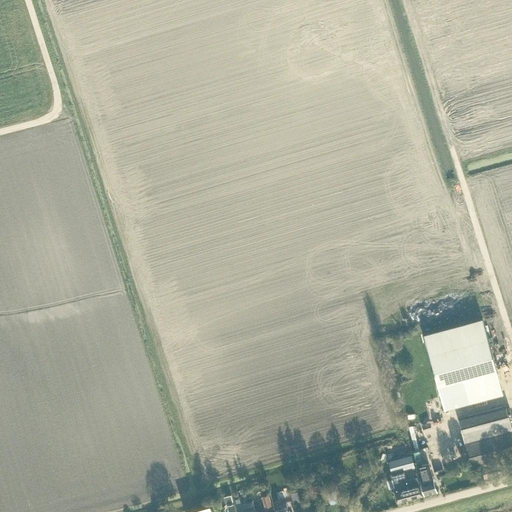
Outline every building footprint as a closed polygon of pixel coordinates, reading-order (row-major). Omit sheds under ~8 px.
[(502,391),(497,374),(482,317),(424,332),(444,407),(502,391)] [(506,405),(459,418),(465,441),(472,468),(511,456),(511,429),(511,428),(506,405)] [(416,423),(410,423),(413,446),(419,445),(416,423)] [(432,475),(431,472),(434,472),(427,445),(412,450),(416,465),(422,488),(421,488),(423,494),(424,494),(436,491),(433,480),(434,480),(433,475),(432,475)] [(391,472),(414,466),(411,454),(388,460),(391,472)] [(422,495),(422,494),(423,494),(421,488),(420,488),(419,484),(418,484),(416,476),(405,479),(403,471),(392,474),(396,490),(394,491),(396,502),(422,495)] [(300,502),(297,490),(290,493),(293,504),(300,502)] [(331,504),(338,502),(334,490),(327,493),(331,504)] [(264,506),(270,504),(267,493),(261,495),(264,506)] [(223,496),(226,504),(233,502),(231,494),(223,496)] [(254,511),(252,501),(240,503),(239,498),(235,499),(238,511),(254,511)] [(287,511),(286,506),(282,507),(281,502),(274,504),(275,509),(275,511),(287,511)] [(227,504),(228,511),(235,511),(233,503),(227,504)]
